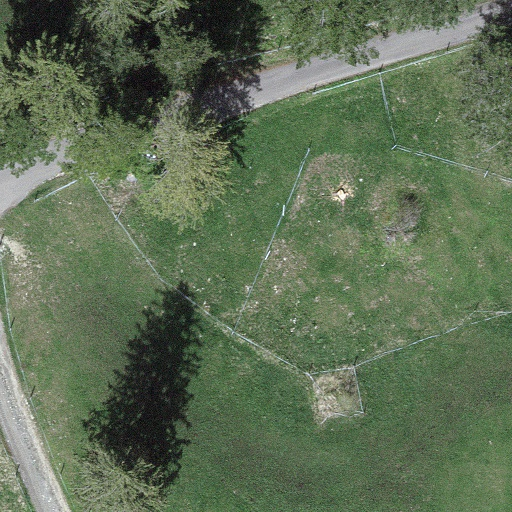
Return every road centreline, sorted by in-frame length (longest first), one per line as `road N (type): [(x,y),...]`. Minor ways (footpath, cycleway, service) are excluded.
road 1 (unclassified): [(511,15),(0,178)]
road 2 (track): [(54,511),(0,374)]
